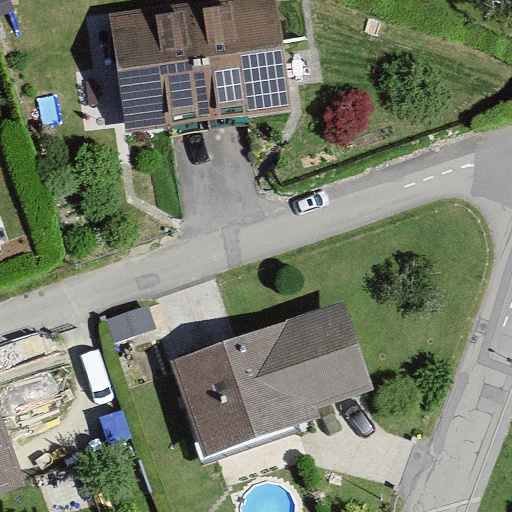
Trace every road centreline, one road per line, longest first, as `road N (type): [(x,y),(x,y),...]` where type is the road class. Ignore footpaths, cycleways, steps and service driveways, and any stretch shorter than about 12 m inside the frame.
road 1 (residential): [(0,326),(511,159)]
road 2 (residential): [(511,267),(423,511)]
